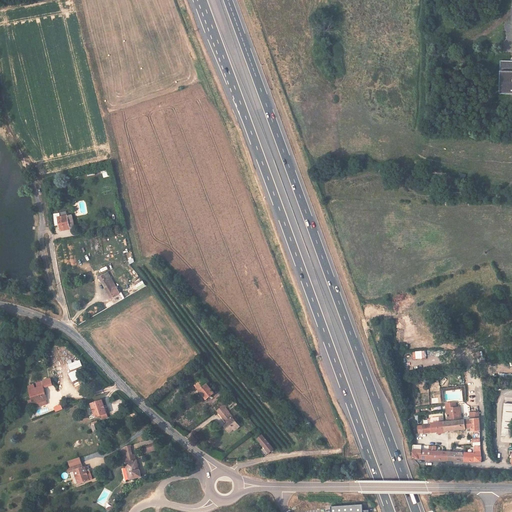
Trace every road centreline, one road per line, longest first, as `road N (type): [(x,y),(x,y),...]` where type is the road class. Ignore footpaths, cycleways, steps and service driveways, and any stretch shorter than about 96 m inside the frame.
road 1 (motorway): [(416,511),(227,0)]
road 2 (motorway): [(202,0),(390,511)]
road 3 (tertiary): [(216,473),(81,341),(0,305)]
road 4 (tertiary): [(511,488),(239,487)]
